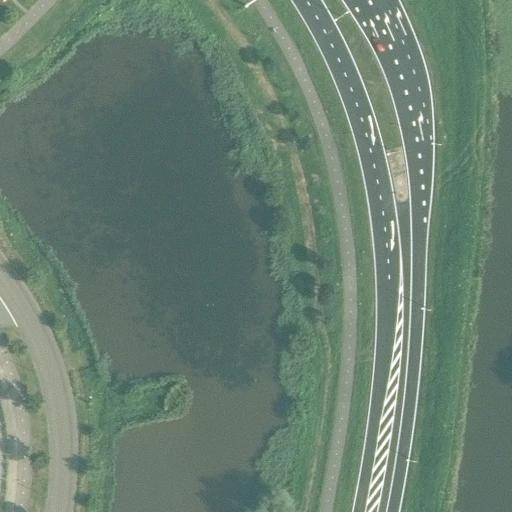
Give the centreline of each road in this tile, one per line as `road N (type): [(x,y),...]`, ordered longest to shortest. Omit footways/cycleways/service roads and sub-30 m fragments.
road 1 (primary): [(297,0),(353,114),(400,303)]
road 2 (primary): [(400,303),(414,179),(396,89),(359,0)]
road 3 (unclassified): [(56,511),(64,474),(58,386),(22,304),(0,276)]
road 4 (primary): [(375,511),(400,303)]
